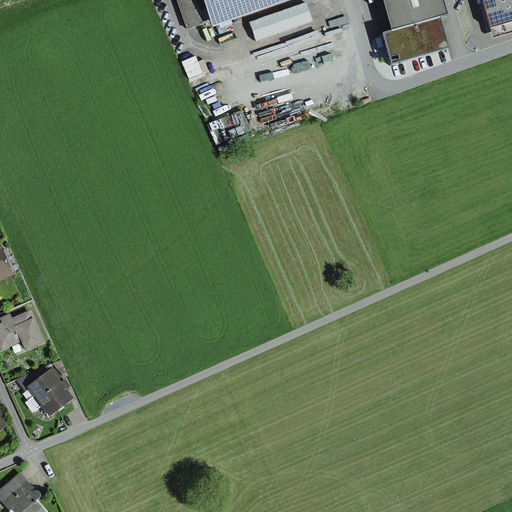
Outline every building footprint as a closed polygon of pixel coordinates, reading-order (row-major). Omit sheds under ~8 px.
[(175,0),(186,31),(208,23),(210,30),(296,0),(175,0)] [(441,0),(380,0),(391,34),(381,37),(390,67),(448,51),(440,21),(447,19),(441,0)] [(511,0),(480,0),(489,30),(511,23),(511,0)] [(511,34),(511,23),(489,30),(492,40),(511,34)] [(1,251),(0,251),(0,282),(12,277),(1,251)] [(0,321),(1,324),(0,323),(0,353),(20,344),(23,352),(43,344),(29,312),(11,319),(9,315),(0,318),(0,321)] [(44,367),(16,381),(24,393),(27,391),(32,397),(27,401),(27,404),(32,411),(35,412),(40,408),(48,417),(73,400),(66,391),(70,387),(64,380),(60,383),(50,370),(48,373),(44,367)] [(27,391),(24,393),(22,395),(27,401),(32,397),(27,391)] [(19,474),(0,491),(0,502),(7,511),(42,511),(35,503),(38,500),(40,497),(40,495),(39,493),(37,492),(35,492),(19,474)]
